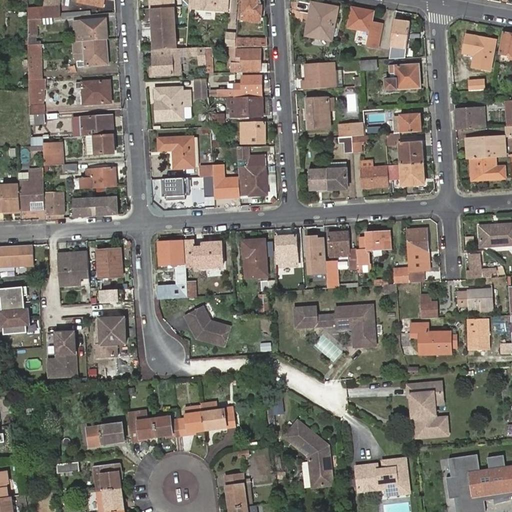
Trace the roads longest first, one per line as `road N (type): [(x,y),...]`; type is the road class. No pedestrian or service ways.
road 1 (residential): [(127,0),(143,226)]
road 2 (residential): [(278,0),(291,215)]
road 3 (residential): [(435,3),(449,205)]
road 4 (track): [(164,354),(190,369),(267,365),(327,395),(345,414)]
road 5 (residential): [(291,215),(449,205)]
road 6 (residential): [(143,226),(291,215)]
road 7 (residential): [(0,233),(143,226)]
road 8 (residential): [(143,226),(147,301),(164,354)]
road 9 (residential): [(200,506),(207,477),(178,461),(162,468),(155,484),(170,511)]
